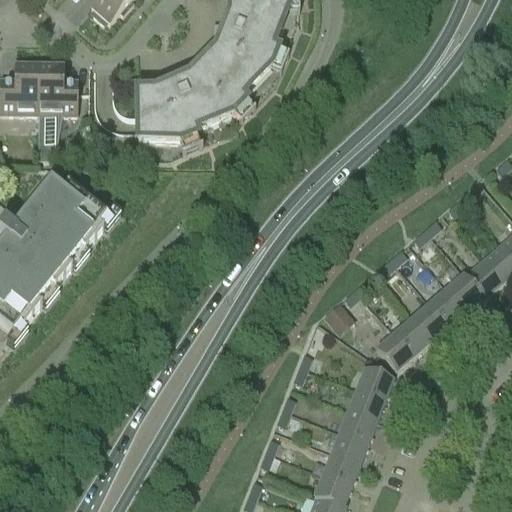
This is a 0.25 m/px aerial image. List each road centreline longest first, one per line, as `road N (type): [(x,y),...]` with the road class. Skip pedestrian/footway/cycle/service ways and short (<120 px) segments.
road 1 (secondary): [(265,252),(206,319),(86,511)]
road 2 (secondary): [(124,511),(265,252)]
road 3 (residential): [(177,0),(132,52),(103,68),(83,65),(54,35),(0,37)]
road 4 (secondary): [(265,252),(408,107)]
road 5 (residential): [(410,492),(475,376),(511,348)]
road 6 (secondary): [(408,107),(462,57),(494,0)]
road 7 (secondary): [(465,0),(408,107)]
